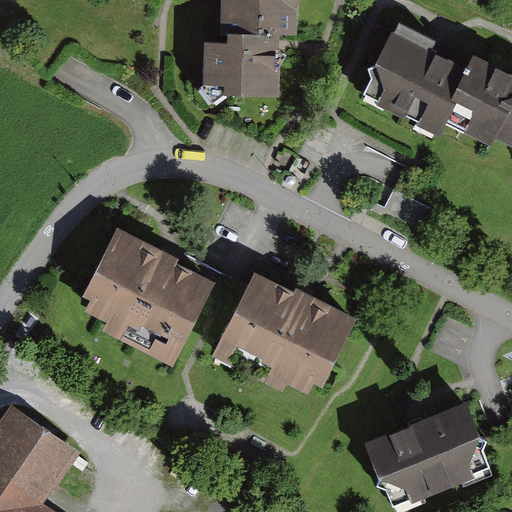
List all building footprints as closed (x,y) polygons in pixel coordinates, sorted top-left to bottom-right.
[(223,0),(224,36),(206,36),(206,92),(284,92),(284,30),(301,30),(301,0),(223,0)] [(396,34),(393,32),(360,102),(443,141),(449,129),(495,151),(498,144),(511,150),(511,75),(476,58),(470,70),(430,52),(434,43),(400,27),(396,34)] [(433,209),(396,190),(385,212),(422,231),(433,209)] [(223,275),(120,225),(80,306),(112,321),(107,331),(179,365),(223,275)] [(360,320),(257,268),(214,354),(288,391),(291,384),(320,399),(360,320)] [(470,402),(371,439),(395,503),(494,466),(470,402)] [(85,452),(18,406),(0,431),(0,511),(56,511),(48,506),(85,452)]
